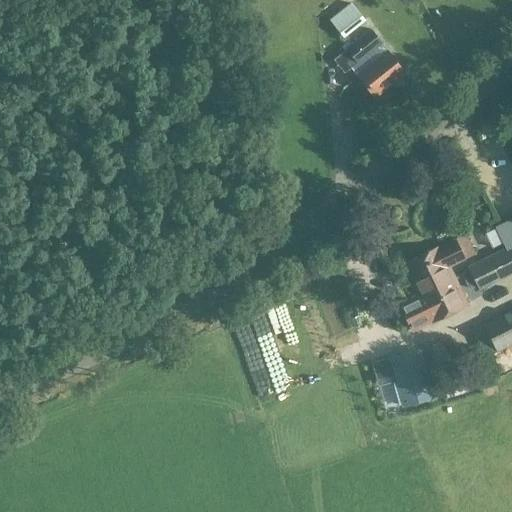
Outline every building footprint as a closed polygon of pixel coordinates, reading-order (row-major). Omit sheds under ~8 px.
[(351,3),(331,20),(344,37),(365,21),(351,3)] [(347,49),(357,63),(382,43),(372,30),(347,49)] [(404,73),(388,53),(358,76),(374,97),(404,73)] [(449,164),(440,175),(450,183),(459,172),(449,164)] [(417,297),(400,306),(403,311),(412,330),(430,322),(431,323),(468,305),(464,297),(449,266),(464,259),(454,239),(439,247),(439,246),(401,265),(402,265),(417,297)] [(511,244),(491,255),(502,278),(511,273),(511,244)] [(502,278),(491,255),(468,267),(470,270),(477,285),(479,290),(502,278)] [(470,270),(462,274),(469,289),(477,285),(470,270)] [(511,311),(472,330),(485,357),(511,343),(511,311)] [(441,343),(427,349),(435,364),(448,358),(441,343)] [(418,352),(376,364),(381,382),(396,377),(404,406),(431,398),(418,352)] [(448,407),(434,412),(439,425),(453,420),(448,407)]
